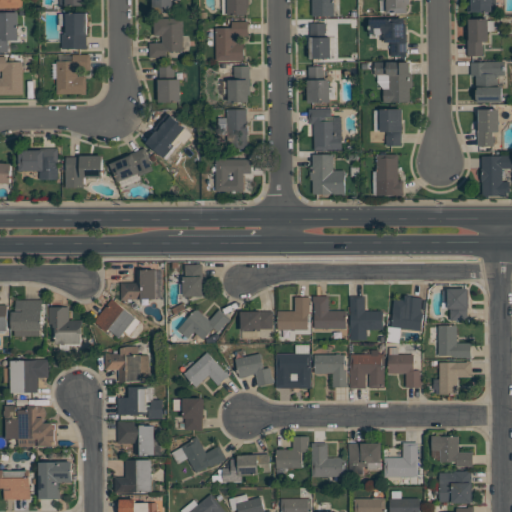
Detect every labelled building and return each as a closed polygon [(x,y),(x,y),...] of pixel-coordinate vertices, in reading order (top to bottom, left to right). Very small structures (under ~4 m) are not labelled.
[(0,0),(22,0),(23,9),(0,9),(0,0)] [(151,0),(173,0),(173,12),(154,12),(154,4),(151,4),(151,0)] [(248,0),(248,17),(218,17),(218,0),(248,0)] [(333,0),(333,17),(311,17),(311,0),(333,0)] [(408,0),(408,15),(379,15),(379,0),(408,0)] [(469,0),(496,0),(496,14),(470,15),(469,0)] [(0,52),(0,12),(16,12),(17,41),(8,41),(8,52),(0,52)] [(86,14),(86,50),(58,50),(58,14),(86,14)] [(148,58),(148,43),(161,43),(161,36),(153,37),(153,19),(182,19),(183,58),(148,58)] [(406,19),(406,59),(389,59),(389,48),(375,48),(375,38),(368,39),(368,19),(406,19)] [(467,56),(466,20),(487,20),(488,43),(482,43),(482,56),(467,56)] [(214,62),(214,28),(231,28),(231,22),(248,22),(248,37),(243,37),(244,61),(214,62)] [(308,61),(307,23),(336,23),(337,60),(308,61)] [(86,96),(56,96),(56,55),(90,55),(90,71),(86,71),(86,96)] [(23,96),(0,96),(0,56),(6,56),(6,63),(22,63),(23,96)] [(469,62),(501,62),(502,104),(475,104),(474,77),(470,77),(469,62)] [(373,63),(409,63),(409,103),(373,103),(373,63)] [(249,66),(249,95),(247,95),(247,104),(227,104),(226,66),(249,66)] [(306,81),(308,81),(308,66),(323,66),(323,81),(329,80),(329,104),(306,104),(306,81)] [(180,104),(157,104),(157,81),(179,81),(180,104)] [(341,151),(313,151),(313,124),(308,124),(308,109),(340,109),(341,151)] [(401,109),(401,146),(385,146),(385,134),(372,134),(373,109),(401,109)] [(246,110),(247,150),(227,151),(226,110),(246,110)] [(477,111),(498,111),(498,148),(477,148),(477,111)] [(169,116),(185,129),(170,147),(165,143),(157,152),(146,143),(169,116)] [(144,147),(153,170),(138,176),(137,174),(118,182),(109,161),(144,147)] [(19,149),(57,148),(58,179),(39,179),(39,171),(19,171),(19,149)] [(103,154),(103,177),(83,177),(84,187),(65,187),(65,155),(103,154)] [(403,194),(372,195),(372,171),(376,171),(376,154),(398,154),(398,180),(403,180),(403,194)] [(345,194),(310,194),(309,155),(333,155),(333,170),(345,170),(345,194)] [(481,156),(511,155),(511,195),(482,196),(481,156)] [(214,160),(251,160),(251,174),(243,174),(243,192),(215,192),(214,160)] [(0,161),(12,162),(11,183),(0,182),(0,161)] [(183,276),(185,276),(184,264),(202,264),(203,295),(183,296),(183,276)] [(120,282),(135,282),(135,269),(156,269),(156,298),(121,299),(120,282)] [(448,287),(468,287),(468,320),(450,320),(450,308),(449,308),(448,287)] [(405,294),(423,297),(420,313),(423,313),(420,331),(391,327),(394,297),(404,299),(405,294)] [(350,295),(365,295),(365,310),(383,310),(383,330),(367,330),(367,340),(350,340),(350,295)] [(313,296),(329,296),(329,310),(346,310),(346,328),(314,328),(313,296)] [(295,297),(309,297),(309,314),(307,314),(307,329),(278,329),(278,311),(295,311),(295,297)] [(112,298),(136,317),(121,337),(109,328),(107,332),(94,322),(112,298)] [(16,300),(42,300),(42,330),(40,330),(40,336),(14,336),(14,329),(12,329),(12,311),(16,311),(16,300)] [(0,330),(0,304),(7,304),(8,330),(0,330)] [(69,305),(69,325),(82,324),(82,343),(55,344),(55,328),(49,328),(48,306),(69,305)] [(196,308),(209,320),(219,309),(230,319),(218,332),(213,328),(203,339),(194,331),(188,338),(177,329),(196,308)] [(272,311),(272,329),(261,329),(261,330),(241,330),(241,311),(272,311)] [(438,325),(456,324),(456,343),(471,343),(471,356),(454,356),(454,354),(438,355),(438,325)] [(147,354),(147,381),(118,381),(118,370),(104,370),(104,354),(121,353),(121,346),(139,346),(139,354),(147,354)] [(207,352),(229,376),(219,385),(209,374),(196,387),(183,373),(207,352)] [(260,353),(264,368),(270,366),(274,382),(259,386),(256,372),(239,377),(235,359),(260,353)] [(310,354),(310,387),(276,387),(276,354),(310,354)] [(315,355),(344,354),(344,370),(347,371),(347,386),(333,387),(332,373),(315,374),(315,355)] [(384,354),(384,388),(370,388),(369,373),(365,373),(365,388),(350,388),(350,355),(384,354)] [(412,355),(412,369),(419,369),(419,386),(406,387),(406,373),(387,373),(387,355),(412,355)] [(11,360),(48,360),(49,377),(37,377),(37,393),(11,393),(11,360)] [(439,361),(471,361),(472,376),(457,376),(457,393),(439,394),(439,361)] [(163,418),(118,419),(117,384),(163,384),(163,418)] [(173,411),(173,399),(183,399),(183,397),(203,397),(203,431),(185,431),(185,417),(182,417),(183,411),(173,411)] [(45,405),(45,424),(56,424),(56,446),(17,447),(17,438),(5,438),(4,406),(45,405)] [(117,421),(137,421),(137,424),(155,424),(155,455),(134,455),(134,442),(117,442),(117,421)] [(431,435),(458,435),(458,451),(472,451),(472,467),(455,467),(455,462),(439,462),(439,450),(431,450),(431,435)] [(197,436),(206,453),(219,445),(226,458),(211,467),(210,465),(195,473),(187,458),(177,464),(170,452),(197,436)] [(293,436),(308,436),(309,452),(302,452),(302,468),(276,468),(276,450),(293,450),(293,436)] [(349,442),(382,442),(382,462),(367,462),(367,466),(362,466),(362,471),(349,471),(349,442)] [(402,442),(418,442),(418,476),(386,477),(385,457),(402,457),(402,442)] [(312,443),(327,443),(327,458),(346,457),(346,476),(312,477),(312,443)] [(238,455),(269,453),(270,470),(259,471),(259,474),(239,475),(238,455)] [(152,492),(114,493),(114,477),(125,477),(124,459),(152,459),(152,492)] [(38,461),(71,461),(72,482),(60,483),(60,498),(39,499),(38,461)] [(472,502),(439,502),(438,470),(472,470),(472,502)] [(0,477),(30,477),(31,499),(4,500),(4,488),(0,488),(0,477)] [(189,511),(211,494),(225,511),(189,511)] [(229,499),(246,494),(248,500),(260,497),(265,511),(270,510),(270,511),(238,511),(238,510),(232,511),(229,499)] [(119,511),(119,499),(136,498),(136,502),(150,501),(150,511),(119,511)] [(280,511),(280,499),(311,498),(311,511),(280,511)] [(355,511),(355,498),(385,498),(385,511),(355,511)] [(390,511),(390,499),(420,498),(420,511),(390,511)]
